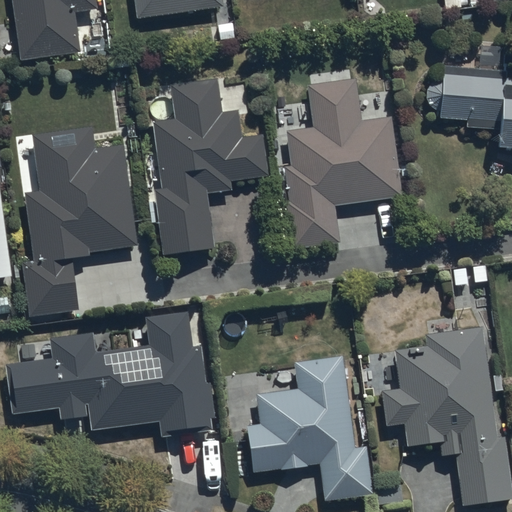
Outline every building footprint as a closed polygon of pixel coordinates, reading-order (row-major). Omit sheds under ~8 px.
[(97,17),(94,0),(11,0),(21,68),(78,60),(73,20),(97,17)] [(130,0),(134,24),(223,13),(221,0),(130,0)] [(466,135),(499,136),(498,158),(511,158),(511,85),(506,85),(506,76),(443,73),(442,84),(440,84),(439,84),(437,85),(436,85),(435,86),(434,87),(432,87),(431,88),(430,89),(429,91),(428,92),(428,93),(427,94),(426,96),(426,97),(425,98),(425,100),(425,101),(425,103),(425,104),(425,106),(426,107),(426,109),(427,110),(427,111),(428,112),(429,114),(430,115),(431,116),(432,117),(433,118),(434,118),(436,119),(437,120),(439,120),(440,121),(440,126),(466,126),(466,135)] [(221,119),(216,85),(169,91),(173,125),(154,128),(163,197),(153,198),(162,266),(215,259),(207,198),(230,195),(229,188),(267,183),(261,141),(240,143),(237,117),(221,119)] [(335,212),(400,204),(391,124),(360,128),(355,86),(307,92),(312,134),(286,138),(290,171),(282,173),(292,255),(340,249),(335,212)] [(95,157),(91,134),(31,142),(39,199),(26,201),(35,267),(22,268),(29,321),(76,314),(70,269),(90,266),(89,260),(137,253),(123,153),(95,157)] [(0,287),(13,286),(0,199),(0,287)] [(191,356),(186,321),(145,326),(148,353),(95,360),(92,340),(51,346),(53,366),(7,372),(13,422),(58,416),(59,430),(87,427),(89,438),(158,430),(160,445),(211,439),(210,426),(213,426),(208,391),(204,391),(200,355),(191,356)] [(511,492),(506,442),(496,443),(482,333),(421,341),(423,355),(394,359),(398,396),(381,398),(385,433),(405,430),(408,456),(438,452),(439,464),(455,462),(461,511),(511,505),(511,492)] [(354,454),(341,362),(293,368),(296,396),(255,400),(259,431),(245,432),(250,480),(319,472),(323,507),(373,502),(367,453),(354,454)]
